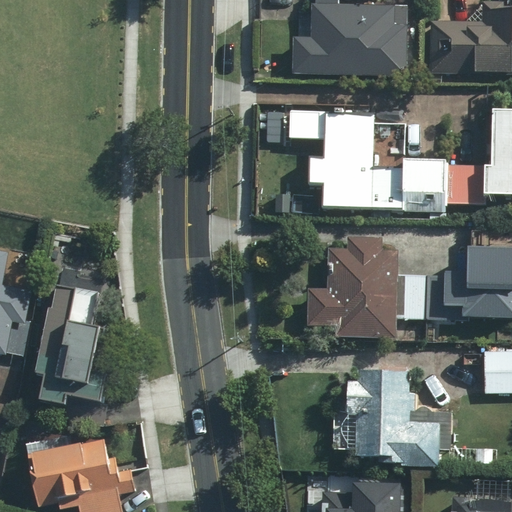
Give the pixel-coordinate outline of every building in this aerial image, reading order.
[(409,10),(342,8),(341,0),(317,0),(316,39),(294,38),(293,75),(406,80),(409,10)] [(486,25),(428,22),(425,74),(511,77),(511,29),(511,30),(511,7),(486,6),(486,25)] [(377,114),(326,113),(290,112),(289,147),(325,148),(325,159),(313,159),(312,189),(328,190),(327,214),(453,218),(454,210),(489,211),(490,197),(511,197),(511,112),(495,112),(493,171),(451,170),(451,163),(407,162),(407,171),(375,170),(377,114)] [(110,248),(60,239),(35,377),(49,379),(44,405),(71,410),(72,402),(105,408),(111,378),(95,375),(103,328),(96,327),(110,248)] [(402,275),(403,257),(382,257),(382,242),(331,240),(330,288),(307,288),(306,329),(338,330),(338,341),(401,342),(401,321),(402,275)] [(12,249),(0,246),(0,360),(25,365),(38,291),(6,286),(12,249)] [(471,276),(402,275),(401,321),(511,323),(511,253),(472,253),(471,276)] [(511,353),(487,354),(487,395),(511,394),(511,353)] [(361,454),(360,461),(393,462),(393,469),(439,471),(440,457),(453,457),(455,410),(421,409),(422,396),(410,395),(411,373),(360,371),(360,383),(351,382),(349,412),(337,411),(335,453),(361,454)] [(116,474),(109,443),(28,461),(39,511),(63,511),(80,511),(81,511),(80,511),(125,511),(121,495),(138,492),(133,471),(116,474)] [(402,511),(405,478),(308,474),(305,511),(402,511)]
